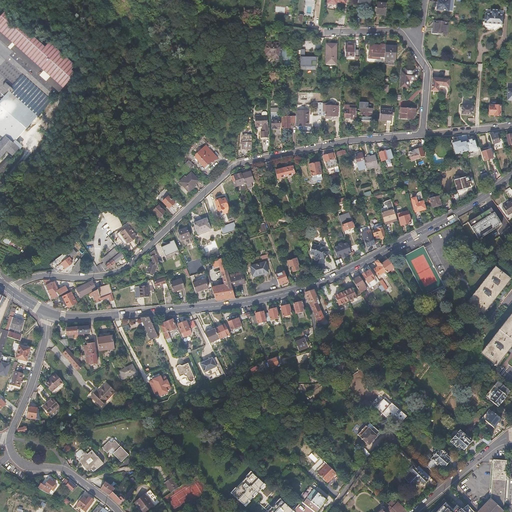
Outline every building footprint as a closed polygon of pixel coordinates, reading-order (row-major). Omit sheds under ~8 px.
[(449,0),(437,0),(436,10),(448,11),(450,0),(449,0)] [(386,9),(377,8),(376,12),(374,12),(374,14),(376,15),(375,19),(384,20),(386,9)] [(485,14),(485,23),(503,24),(504,14),(499,14),(499,10),(490,9),(490,14),(485,14)] [(58,87),(75,69),(51,47),(46,52),(4,13),(0,17),(0,25),(36,58),(32,62),(0,34),(0,42),(58,94),(62,90),(58,87)] [(434,21),(432,33),(447,35),(448,23),(434,21)] [(265,55),(272,55),(272,54),(266,53),(267,43),(276,43),(277,44),(277,45),(282,45),(283,42),(265,41),(265,55)] [(51,102),(58,94),(0,42),(0,101),(22,77),(51,102)] [(276,61),(282,61),(282,46),(282,45),(277,45),(277,44),(276,43),(267,43),(266,53),(272,54),(272,55),(272,59),(276,59),(276,61)] [(351,45),(345,45),(345,56),(357,56),(358,50),(355,49),(355,43),(350,43),(351,45)] [(337,44),(326,44),(326,64),(336,64),(337,44)] [(385,46),(386,44),(380,44),(380,45),(369,44),(368,59),(380,59),(380,56),(385,56),(385,46)] [(385,56),(384,64),(394,65),(396,46),(385,46),(385,56)] [(301,56),(301,65),(316,65),(316,56),(301,56)] [(409,88),(410,80),(418,80),(418,72),(415,72),(416,69),(406,68),(406,72),(402,72),(401,88),(409,88)] [(13,144),(51,102),(22,77),(0,101),(0,158),(3,155),(13,144)] [(450,78),(432,77),(431,91),(438,91),(439,85),(447,86),(446,94),(449,94),(450,78)] [(380,84),(380,92),(388,92),(388,84),(380,84)] [(323,106),(322,115),(336,116),(336,118),(341,118),(341,105),(326,105),(326,106),(323,106)] [(475,112),(475,106),(462,105),(461,114),(472,115),(473,112),(475,112)] [(489,105),(489,115),(495,115),(495,116),(500,116),(500,106),(489,105)] [(359,108),(358,116),(362,116),(362,117),(371,117),(372,108),(362,107),(362,108),(359,108)] [(344,108),(344,117),(350,118),(350,119),(355,120),(356,109),(344,108)] [(400,108),(400,118),(413,119),(414,109),(400,108)] [(296,124),(296,126),(302,127),(302,132),(311,132),(311,126),(307,127),(307,110),(299,110),(299,112),(296,112),(296,117),(296,124)] [(379,120),(387,120),(387,123),(391,123),(391,121),(392,121),(392,116),(394,116),(394,111),(380,110),(379,120)] [(256,127),(263,127),(263,132),(261,132),(261,138),(268,138),(268,132),(268,116),(262,116),(255,116),(256,127)] [(290,124),(296,124),(296,117),(282,117),(283,128),(290,128),(290,124)] [(280,120),(272,120),(272,129),(277,129),(277,128),(280,128),(280,120)] [(489,134),(493,144),(500,142),(497,134),(493,135),(492,133),(489,134)] [(467,135),(459,136),(459,141),(452,143),(456,155),(469,151),(466,142),(469,142),(468,140),(467,135)] [(250,149),(251,136),(242,136),(242,149),(250,149)] [(469,151),(469,152),(477,150),(474,140),(472,141),(471,139),(468,140),(469,142),(466,142),(469,151)] [(18,149),(13,144),(3,155),(8,159),(9,160),(18,149)] [(216,157),(205,145),(194,156),(199,160),(199,162),(204,167),(208,164),(211,160),(212,161),(216,157)] [(414,154),(415,159),(424,157),(422,148),(414,150),(416,153),(414,154)] [(480,150),(484,160),(492,158),(490,150),(486,151),(485,149),(480,150)] [(379,153),(381,161),(392,158),(391,154),(388,154),(387,150),(379,153)] [(365,164),(364,158),(362,151),(354,153),(358,166),(365,164)] [(326,169),(338,167),(335,153),(324,155),(326,169)] [(365,164),(367,169),(378,166),(375,155),(364,158),(365,164)] [(192,167),(195,163),(189,158),(186,162),(192,167)] [(0,174),(12,162),(9,160),(8,159),(0,167),(0,174)] [(309,164),(311,176),(312,176),(317,175),(320,180),(321,180),(322,180),(323,179),(322,174),(319,162),(309,164)] [(284,168),(286,177),(286,176),(295,174),(293,166),(284,168)] [(278,179),(286,177),(284,168),(276,170),(278,179)] [(235,176),(234,172),(231,175),(233,180),(235,179),(236,181),(235,183),(237,187),(245,184),(242,175),(241,173),(235,176)] [(245,184),(245,185),(254,181),(251,172),(242,175),(245,184)] [(192,173),(187,178),(186,177),(180,182),(189,191),(195,186),(195,185),(200,181),(192,173)] [(474,187),(472,179),(469,179),(468,177),(466,178),(465,177),(454,180),(457,191),(474,187)] [(416,195),(416,197),(412,199),(415,212),(426,209),(421,191),(418,193),(416,195)] [(169,196),(164,201),(170,208),(176,203),(169,196)] [(441,205),(439,196),(430,198),(432,207),(441,205)] [(220,199),(215,201),(220,215),(226,213),(228,220),(232,218),(225,198),(221,199),(220,199)] [(396,218),(393,210),(394,210),(391,200),(386,202),(384,203),(385,206),(387,206),(388,208),(384,209),(381,210),(382,213),(384,222),(389,220),(396,218)] [(511,200),(503,205),(509,214),(511,212),(511,200)] [(166,212),(159,205),(154,211),(160,217),(166,212)] [(497,220),(490,208),(467,222),(474,234),(497,220)] [(109,209),(103,212),(109,227),(103,230),(104,233),(122,226),(116,212),(111,214),(109,209)] [(411,223),(410,219),(409,215),(408,215),(407,211),(398,214),(401,225),(411,223)] [(341,225),(343,231),(355,227),(353,221),(351,222),(348,214),(343,216),(345,223),(344,224),(341,225)] [(130,221),(134,225),(139,221),(135,216),(130,221)] [(211,229),(207,219),(194,223),(195,226),(194,227),(195,231),(196,231),(198,234),(211,229)] [(264,222),(258,224),(261,232),(267,230),(264,222)] [(234,223),(221,227),(223,234),(236,229),(234,223)] [(136,236),(129,226),(120,233),(127,243),(136,236)] [(187,228),(179,231),(183,240),(191,237),(187,228)] [(374,236),(379,235),(380,238),(385,237),(382,228),(375,230),(372,231),(374,236)] [(366,247),(375,244),(375,243),(375,241),(371,231),(370,229),(364,231),(367,238),(364,239),(366,247)] [(166,260),(175,257),(175,256),(179,254),(174,240),(161,245),(166,260)] [(202,252),(216,249),(215,242),(203,245),(203,246),(201,246),(202,252)] [(335,248),(338,257),(342,256),(347,254),(351,253),(347,243),(344,244),(343,244),(342,243),(340,244),(339,246),(335,248)] [(321,258),(325,259),(329,251),(324,249),(325,246),(321,244),(319,247),(313,245),(310,255),(316,256),(321,258)] [(444,286),(424,246),(404,256),(424,296),(444,286)] [(108,254),(109,255),(111,258),(120,252),(116,247),(112,251),(108,254)] [(73,248),(69,253),(73,257),(77,252),(73,248)] [(161,258),(155,250),(151,252),(150,254),(152,257),(151,257),(158,268),(153,269),(154,275),(155,275),(156,276),(163,275),(160,258),(161,258)] [(51,264),(54,268),(57,272),(59,272),(61,272),(72,263),(70,260),(72,259),(70,256),(70,257),(66,251),(51,264)] [(112,259),(115,263),(124,256),(121,253),(112,259)] [(102,261),(105,265),(112,259),(111,258),(109,255),(102,261)] [(79,258),(72,270),(75,271),(78,273),(85,262),(79,258)] [(230,278),(226,265),(224,258),(204,264),(206,270),(215,298),(216,301),(235,298),(232,287),(230,278)] [(299,270),(298,265),(299,265),(297,258),(288,261),(289,266),(291,266),(293,272),(299,270)] [(103,267),(104,269),(105,270),(115,263),(112,259),(105,265),(103,267)] [(381,264),(378,260),(375,262),(378,267),(374,270),(379,276),(386,271),(381,264)] [(394,268),(388,260),(381,264),(386,271),(387,273),(394,268)] [(253,276),(268,272),(265,263),(250,266),(253,276)] [(484,311),(509,279),(496,269),(470,301),(484,311)] [(366,272),(363,275),(368,283),(375,279),(370,270),(366,273),(366,272)] [(276,276),(279,285),(287,282),(284,273),(276,276)] [(230,278),(232,287),(245,284),(242,275),(230,278)] [(165,276),(154,279),(156,287),(167,283),(165,276)] [(359,276),(353,281),(357,288),(361,293),(362,292),(359,288),(365,285),(359,276)] [(181,279),(171,283),(174,291),(184,288),(181,279)] [(193,283),(196,292),(208,288),(205,279),(193,283)] [(92,281),(89,282),(76,288),(80,297),(96,289),(96,288),(97,288),(96,286),(95,287),(94,285),(92,281)] [(45,287),(52,299),(62,293),(68,290),(66,286),(57,290),(56,288),(57,288),(54,282),(45,287)] [(191,284),(185,286),(189,299),(195,297),(191,284)] [(106,294),(112,292),(110,285),(103,287),(106,294)] [(148,285),(139,286),(140,298),(149,297),(148,285)] [(353,288),(344,292),(348,302),(357,298),(356,295),(361,293),(357,288),(354,290),(353,288)] [(68,290),(62,293),(68,307),(76,303),(72,296),(73,296),(70,289),(68,290)] [(98,290),(90,294),(91,297),(94,296),(97,302),(109,297),(110,298),(113,297),(112,292),(106,294),(104,295),(100,296),(98,290)] [(320,303),(314,290),(306,293),(316,317),(317,320),(318,324),(325,320),(318,304),(320,303)] [(348,302),(344,292),(335,296),(339,306),(348,302)] [(302,302),(294,304),(296,314),(304,312),(302,302)] [(292,315),(289,305),(281,307),(283,317),(292,315)] [(269,312),(265,313),(267,321),(269,321),(279,318),(277,308),(268,310),(269,312)] [(12,319),(14,312),(11,311),(6,329),(4,330),(0,343),(0,352),(2,353),(7,336),(8,331),(10,327),(12,319)] [(256,315),(252,316),(255,324),(258,323),(258,324),(266,322),(263,312),(255,314),(256,315)] [(511,343),(511,316),(483,353),(496,363),(511,343)] [(149,318),(141,318),(152,340),(158,337),(157,335),(149,318)] [(228,322),(231,330),(241,326),(239,318),(228,322)] [(22,322),(12,319),(10,327),(19,330),(22,322)] [(164,324),(161,325),(166,338),(170,337),(168,331),(176,328),(172,319),(164,323),(164,324)] [(186,320),(178,324),(183,336),(192,333),(186,320)] [(114,323),(119,332),(124,331),(120,322),(114,323)] [(230,333),(226,324),(215,329),(220,339),(230,334),(230,333)] [(88,326),(77,327),(78,334),(78,338),(84,338),(83,333),(89,333),(88,326)] [(73,334),(78,334),(77,327),(66,328),(67,338),(73,338),(73,334)] [(215,329),(205,333),(210,344),(220,339),(215,329)] [(20,341),(22,334),(20,333),(19,335),(8,331),(7,336),(20,341)] [(152,340),(154,344),(163,340),(160,334),(157,335),(158,337),(152,340)] [(112,335),(97,338),(99,350),(114,348),(112,335)] [(295,343),(299,351),(308,347),(305,339),(295,343)] [(17,363),(25,365),(30,347),(24,345),(24,344),(20,343),(19,344),(15,343),(13,349),(18,350),(16,358),(18,358),(16,363),(17,363)] [(96,353),(94,343),(87,344),(88,346),(88,351),(89,354),(96,353)] [(75,356),(67,347),(62,351),(78,371),(84,367),(75,356)] [(97,363),(96,353),(89,354),(89,356),(87,357),(87,360),(90,360),(91,364),(97,363)] [(189,363),(193,361),(190,354),(183,357),(186,364),(183,366),(181,365),(178,365),(178,368),(177,368),(181,377),(185,375),(185,376),(187,376),(188,376),(190,381),(192,382),(195,380),(195,379),(196,378),(189,363)] [(217,377),(224,373),(217,358),(217,357),(214,359),(213,357),(208,359),(204,361),(200,363),(205,374),(207,375),(213,372),(214,373),(215,373),(217,377)] [(276,357),(269,359),(271,368),(283,364),(280,357),(277,358),(276,357)] [(381,377),(389,368),(384,363),(376,373),(381,377)] [(116,374),(120,382),(136,372),(132,365),(116,374)] [(21,382),(22,379),(24,373),(15,371),(11,384),(20,387),(21,382)] [(51,391),(62,382),(55,373),(51,377),(51,378),(50,380),(46,383),(49,387),(48,388),(51,391)] [(408,378),(404,374),(401,377),(402,380),(397,387),(399,389),(408,378)] [(155,397),(168,392),(167,390),(171,388),(167,378),(162,380),(161,375),(149,379),(155,397)] [(498,381),(485,396),(498,406),(510,391),(498,381)] [(89,398),(99,408),(114,395),(106,386),(97,395),(95,393),(89,398)] [(391,399),(388,395),(385,398),(386,398),(383,402),(394,411),(399,405),(391,399)] [(49,414),(59,406),(52,398),(42,406),(49,414)] [(40,419),(37,408),(29,407),(27,417),(40,419)] [(499,412),(511,422),(511,414),(511,413),(503,407),(499,412)] [(492,411),(485,420),(494,427),(501,419),(492,411)] [(369,428),(360,437),(369,445),(380,433),(375,428),(371,431),(369,428)] [(465,436),(460,432),(452,442),(454,444),(452,446),(455,449),(459,444),(464,448),(469,443),(470,443),(473,440),(469,437),(466,435),(465,436)] [(479,437),(487,444),(492,440),(486,435),(485,437),(481,433),(479,437)] [(115,453),(113,455),(121,464),(128,456),(114,441),(111,444),(109,442),(102,449),(107,454),(108,453),(112,450),(115,453)] [(441,449),(426,466),(431,471),(438,462),(444,467),(449,461),(448,460),(449,458),(446,455),(446,454),(441,449)] [(76,456),(78,458),(84,453),(81,451),(80,450),(76,454),(76,456)] [(77,459),(88,472),(92,469),(94,472),(104,463),(97,456),(97,457),(92,451),(87,455),(85,453),(84,453),(78,458),(77,459)] [(491,494),(491,499),(503,510),(505,480),(505,475),(506,461),(494,460),(494,463),(492,463),(490,494),(491,494)] [(327,483),(336,473),(325,462),(323,463),(326,465),(318,473),(327,483)] [(315,471),(318,473),(326,465),(323,463),(315,471)] [(295,472),(298,468),(293,464),(290,467),(295,472)] [(431,477),(424,471),(422,474),(414,466),(409,470),(411,472),(404,478),(408,481),(407,482),(411,486),(416,481),(420,481),(423,485),(431,477)] [(257,484),(260,487),(265,482),(253,472),(248,476),(247,476),(236,487),(237,488),(233,493),(244,504),(248,499),(250,500),(254,496),(252,495),(257,490),(254,487),(257,484)] [(41,482),(36,488),(48,495),(52,490),(54,492),(59,486),(57,484),(57,483),(50,478),(45,485),(41,482)] [(170,478),(164,483),(170,491),(177,487),(170,478)] [(63,479),(60,482),(64,487),(66,486),(68,483),(63,479)] [(69,482),(68,483),(66,486),(71,491),(74,488),(69,482)] [(105,482),(100,489),(109,495),(112,492),(115,489),(114,488),(111,486),(105,482)] [(261,489),(260,487),(257,484),(254,487),(257,490),(252,495),(254,496),(261,489)] [(125,496),(129,498),(136,492),(133,488),(125,496)] [(151,489),(146,493),(155,505),(160,502),(151,489)] [(112,492),(109,495),(119,504),(124,499),(118,493),(116,495),(112,492)] [(303,502),(315,511),(326,500),(318,492),(315,495),(312,492),(303,502)] [(146,493),(134,501),(141,511),(144,511),(154,505),(146,493)] [(93,501),(89,498),(85,503),(81,499),(76,505),(85,511),(93,501)] [(477,511),(501,511),(503,510),(491,499),(490,499),(477,511)] [(292,511),(294,511),(282,500),(278,505),(277,504),(272,508),(274,509),(274,508),(277,511),(272,511),(270,511),(269,511),(268,511),(292,511)] [(470,511),(472,510),(467,504),(462,510),(456,506),(452,510),(445,503),(437,511),(470,511)]
